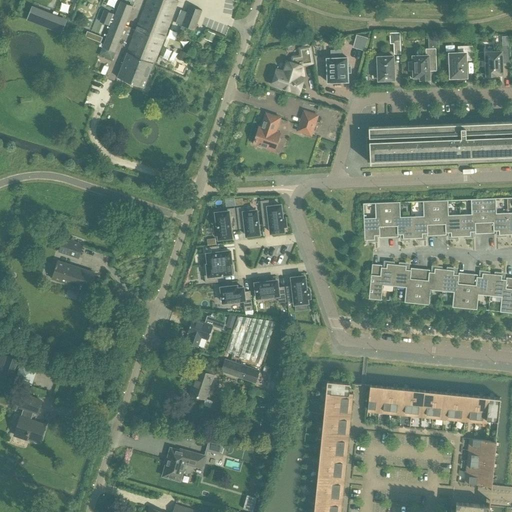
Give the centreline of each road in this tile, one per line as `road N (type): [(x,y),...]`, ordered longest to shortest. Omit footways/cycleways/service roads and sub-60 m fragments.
road 1 (unclassified): [(89,511),(261,0)]
road 2 (unclassified): [(315,267),(349,342),(511,357)]
road 3 (residential): [(511,94),(361,100),(335,184)]
road 4 (unclassified): [(511,176),(335,184)]
road 5 (unclassified): [(315,267),(242,274),(239,246),(305,239)]
road 6 (unclassified): [(511,257),(380,248)]
